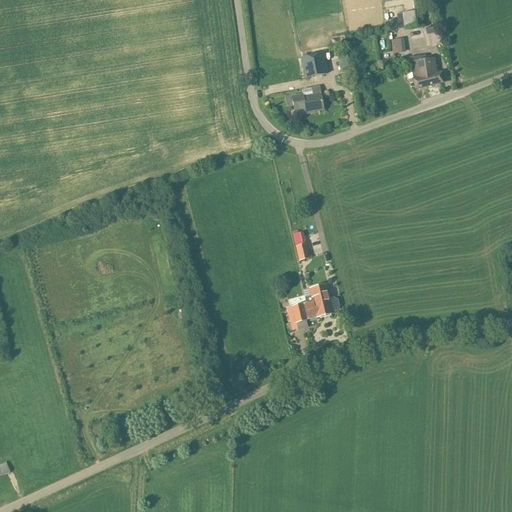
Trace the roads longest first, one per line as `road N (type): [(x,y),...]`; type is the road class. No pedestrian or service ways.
road 1 (tertiary): [(511,323),(347,352),(1,511)]
road 2 (unclassified): [(511,73),(325,142),(299,144),(267,129),(255,110),(236,0)]
